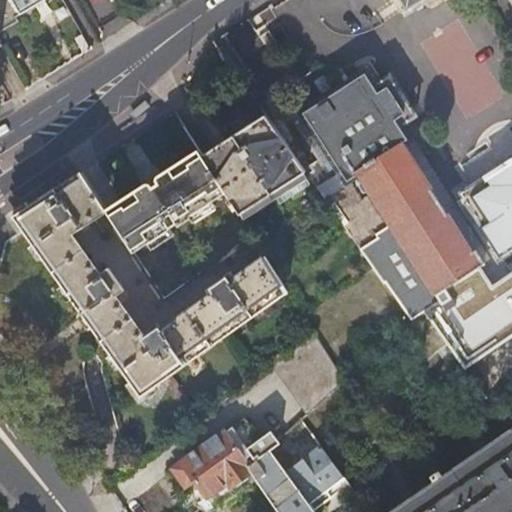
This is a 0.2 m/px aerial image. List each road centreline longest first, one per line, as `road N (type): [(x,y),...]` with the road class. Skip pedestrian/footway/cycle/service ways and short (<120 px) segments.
road 1 (secondary): [(226,0),(105,89)]
road 2 (secondary): [(0,189),(55,149),(105,89)]
